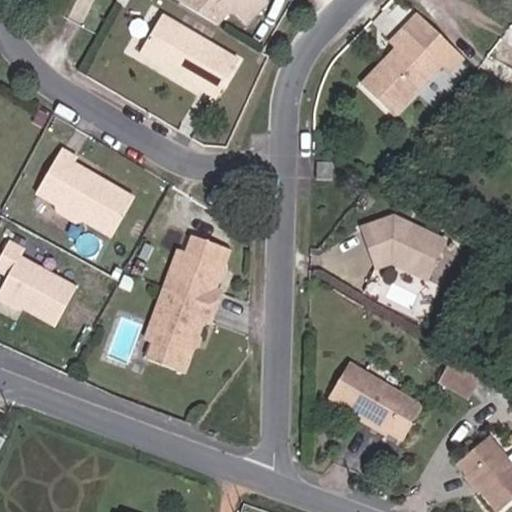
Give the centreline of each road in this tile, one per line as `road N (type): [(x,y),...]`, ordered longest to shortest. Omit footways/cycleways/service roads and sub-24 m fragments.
road 1 (residential): [(0,29),(46,81),(192,166),(281,175)]
road 2 (residential): [(281,175),(269,480)]
road 3 (residential): [(269,480),(0,378)]
road 4 (residential): [(348,0),(302,53),(281,175)]
